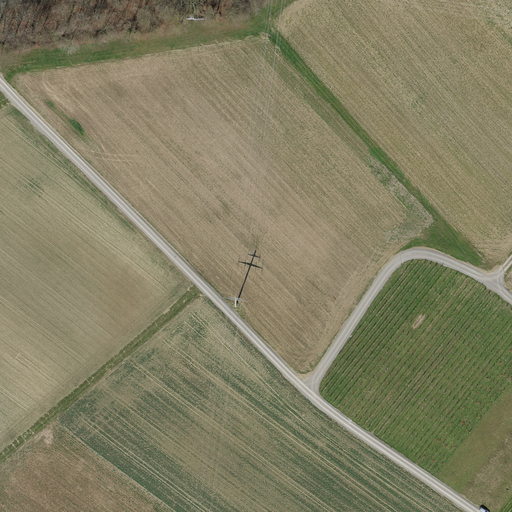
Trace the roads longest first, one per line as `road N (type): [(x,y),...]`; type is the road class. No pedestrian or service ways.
road 1 (track): [(0,82),(308,390),(477,511)]
road 2 (track): [(0,459),(204,286)]
road 3 (track): [(308,390),(376,278),(419,249),(487,280)]
